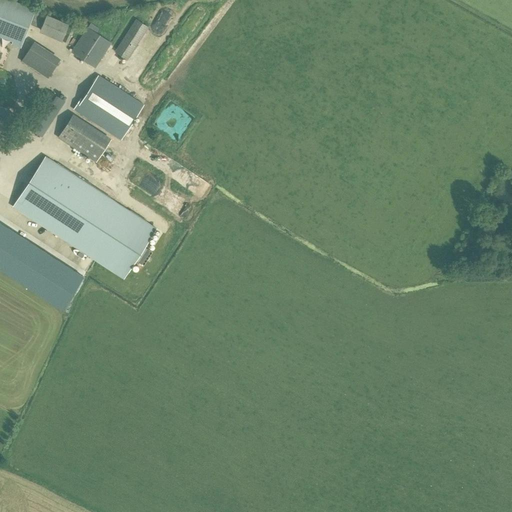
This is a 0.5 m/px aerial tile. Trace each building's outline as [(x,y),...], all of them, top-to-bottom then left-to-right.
[(0,0),(0,36),(0,37),(13,42),(12,45),(20,48),(35,10),(8,0),(0,0)] [(40,17),(36,27),(58,35),(61,25),(40,17)] [(127,60),(148,27),(136,19),(115,52),(127,60)] [(95,68),(111,43),(96,33),(99,29),(90,23),(71,52),(95,68)] [(75,26),(69,24),(62,41),(68,44),(72,35),(75,26)] [(44,77),(56,58),(29,42),(17,61),(44,77)] [(98,75),(92,85),(75,110),(121,140),(143,105),(98,75)] [(49,91),(39,106),(25,126),(41,137),(65,101),(49,91)] [(0,106),(0,118),(6,121),(10,110),(0,106)] [(69,120),(58,137),(96,162),(107,144),(69,120)] [(124,279),(131,267),(135,261),(142,265),(151,251),(144,247),(156,228),(45,157),(13,207),(124,279)] [(0,222),(0,270),(60,310),(82,276),(0,222)]
